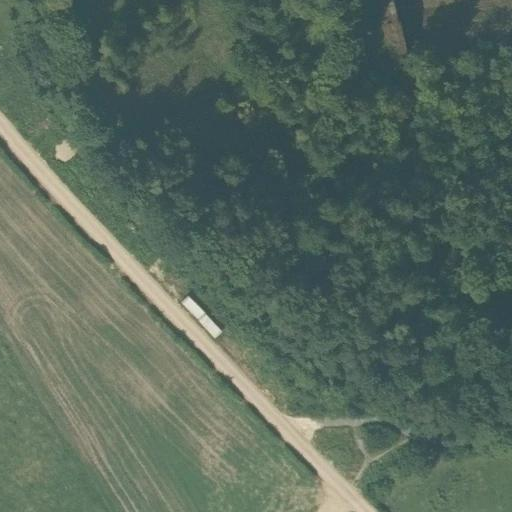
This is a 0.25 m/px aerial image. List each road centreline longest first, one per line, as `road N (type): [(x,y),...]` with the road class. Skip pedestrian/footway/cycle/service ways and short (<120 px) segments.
road 1 (track): [(284,427),(0,121)]
road 2 (track): [(511,444),(416,435),(370,420),(284,427)]
